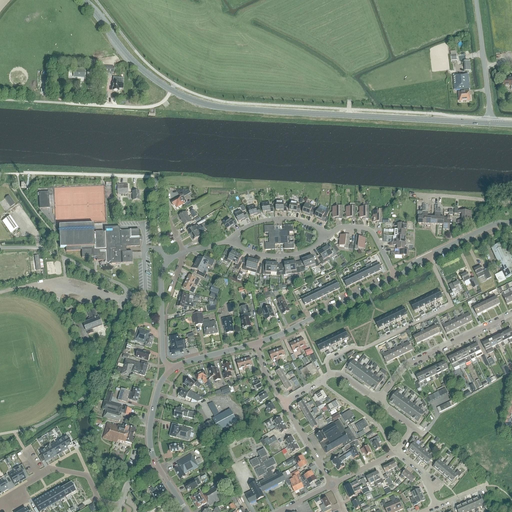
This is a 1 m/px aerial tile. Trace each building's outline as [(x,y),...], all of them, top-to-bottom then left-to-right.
[(73,69),(73,77),(85,78),(85,70),(73,69)] [(458,102),(470,101),(469,92),(469,90),(470,90),(469,74),(453,75),(454,90),(461,90),(461,92),(458,92),(458,102)] [(511,75),(510,76),(510,77),(509,77),(510,79),(503,80),(503,87),(510,87),(510,90),(511,91),(511,90),(511,75)] [(99,87),(106,87),(107,77),(100,76),(99,87)] [(118,91),(118,89),(122,89),(123,84),(123,78),(113,78),(112,91),(118,91)] [(127,184),(116,185),(117,194),(128,194),(127,184)] [(39,192),(39,208),(49,208),(49,192),(39,192)] [(183,196),(180,197),(171,202),(173,206),(175,205),(177,209),(187,203),(183,196)] [(270,212),(273,212),(272,206),(269,206),(269,202),(261,204),(262,213),(270,212)] [(283,212),(286,212),(286,205),(283,205),(283,202),(276,202),(276,211),(283,211),(283,212)] [(298,203),(290,202),(289,211),(296,212),(296,213),(299,213),(300,207),(297,207),(298,203)] [(312,217),(315,207),(305,204),(302,213),(309,215),(309,216),(312,217)] [(257,215),(260,214),(258,208),(255,209),(254,206),(247,208),(250,216),(257,214),(257,215)] [(332,208),(332,212),(331,213),(332,215),(332,218),(336,218),(336,220),(342,220),(342,219),(342,206),(338,206),(338,208),(332,208)] [(346,208),(346,212),(344,213),(346,215),(346,218),(349,218),(349,220),(355,220),(355,219),(355,206),(352,206),(352,208),(346,208)] [(359,208),(359,212),(357,213),(359,215),(359,218),(363,218),(363,220),(369,220),(369,219),(369,206),(365,206),(365,208),(359,208)] [(323,222),(329,210),(326,209),(325,212),(318,209),(314,217),(321,220),(320,221),(323,222)] [(373,212),(373,216),(371,218),(373,219),(373,222),(376,222),(376,224),(382,224),(382,209),(378,209),(378,212),(373,212)] [(186,211),(185,212),(179,216),(182,221),(189,217),(187,214),(188,214),(186,211)] [(245,220),(248,218),(245,213),(242,214),(241,211),(234,214),(238,222),(244,219),(245,220)] [(9,216),(2,221),(11,234),(18,229),(9,216)] [(189,217),(182,221),(184,226),(192,222),(191,219),(190,219),(189,217)] [(233,226),(236,224),(233,219),(230,221),(228,218),(222,222),(227,230),(233,226)] [(95,233),(94,233),(93,224),(59,225),(60,248),(66,248),(66,252),(80,251),(80,250),(81,250),(82,258),(96,257),(96,261),(104,261),(104,262),(106,262),(107,264),(108,264),(109,262),(110,262),(111,264),(132,263),(132,252),(125,252),(125,247),(139,246),(139,240),(142,240),(142,237),(139,237),(138,230),(119,231),(119,227),(111,227),(105,228),(104,228),(104,232),(103,232),(103,231),(95,232),(95,233)] [(283,231),(279,231),(279,238),(289,237),(289,232),(293,232),(293,225),(283,226),(283,231)] [(196,229),(195,226),(187,230),(190,236),(197,231),(196,229)] [(279,238),(279,231),(274,231),(274,226),(264,226),(264,233),(268,233),(269,238),(279,238)] [(197,231),(190,236),(193,241),(201,236),(199,233),(198,234),(197,231)] [(348,249),(350,235),(344,234),(343,236),(340,235),(339,239),(338,240),(339,241),(339,246),(344,246),(344,248),(348,249)] [(356,236),(354,250),(358,250),(358,248),(364,249),(365,245),(366,243),(365,242),(365,239),(362,238),(362,237),(356,236)] [(284,249),(294,249),(293,242),(290,242),(289,237),(279,238),(279,244),(284,244),(284,249)] [(279,244),(279,238),(269,238),(269,243),(265,243),(265,250),(275,250),(275,245),(279,244)] [(499,269),(500,268),(502,272),(494,275),(498,284),(506,280),(505,279),(511,276),(511,260),(510,257),(511,257),(509,251),(506,252),(502,243),(491,248),(498,264),(497,264),(499,269)] [(327,247),(323,250),(328,258),(330,256),(332,259),(337,255),(333,250),(331,252),(327,247)] [(325,259),(328,258),(323,250),(318,253),(321,258),(319,260),(322,265),(327,262),(325,259)] [(231,261),(233,262),(237,254),(232,251),(229,257),(226,255),(224,261),(229,264),(231,261)] [(240,256),(237,254),(233,262),(235,264),(234,266),(236,267),(235,269),(238,271),(242,263),(239,262),(241,257),(242,258),(242,256),(240,255),(240,256)] [(38,255),(34,256),(36,271),(41,270),(41,268),(43,268),(43,264),(42,259),(41,259),(41,255),(38,255)] [(312,256),(307,258),(310,267),(311,269),(319,266),(317,260),(314,262),(312,256)] [(197,260),(196,263),(205,268),(207,264),(212,267),(215,261),(206,257),(204,260),(199,257),(199,258),(198,257),(197,260)] [(310,267),(307,258),(301,260),(304,265),(301,267),(303,272),(308,270),(307,268),(310,267)] [(250,272),(254,260),(248,259),(247,265),(244,264),(242,270),(250,272)] [(254,260),(250,272),(259,274),(260,269),(257,268),(259,262),(254,260)] [(289,262),(291,274),(300,273),(299,267),(296,268),(295,263),(295,261),(292,262),(293,262),(289,262)] [(286,275),(291,274),(289,262),(284,263),(285,269),(282,270),(283,276),(284,276),(284,277),(286,276),(286,275)] [(204,271),(205,268),(196,263),(194,266),(194,265),(193,268),(199,271),(197,275),(204,278),(207,272),(204,271)] [(262,275),(265,275),(271,275),(271,273),(271,263),(266,263),(265,269),(262,269),(262,275)] [(277,264),(271,263),(271,273),(276,273),(276,276),(279,276),(280,270),(277,270),(277,264)] [(378,263),(372,266),(376,273),(382,270),(378,263)] [(372,266),(366,269),(370,276),(376,273),(372,266)] [(473,268),(474,270),(476,275),(478,278),(484,275),(486,280),(491,278),(487,269),(483,271),(481,267),(478,268),(477,267),(473,268)] [(366,269),(360,271),(364,279),(370,276),(366,269)] [(360,271),(355,274),(358,282),(364,279),(360,271)] [(470,280),(470,279),(467,273),(460,276),(463,282),(464,283),(469,281),(473,288),(478,285),(474,278),(470,280)] [(355,274),(349,277),(352,284),(358,282),(355,274)] [(189,275),(186,281),(195,286),(196,283),(194,282),(196,279),(189,275)] [(349,277),(343,280),(346,287),(352,284),(349,277)] [(193,288),(195,286),(186,281),(182,288),(190,291),(192,287),(193,288)] [(336,281),(330,284),(334,291),(340,288),(336,281)] [(451,291),(449,293),(452,299),(457,297),(455,294),(459,292),(462,291),(458,282),(453,284),(452,284),(449,285),(451,291)] [(330,284),(324,287),(328,294),(334,291),(330,284)] [(324,287),(319,290),(322,297),(328,294),(324,287)] [(319,290),(313,292),(316,300),(322,297),(319,290)] [(438,291),(432,294),(435,301),(441,298),(438,291)] [(313,292),(307,295),(311,303),(316,300),(313,292)] [(507,304),(511,301),(511,298),(509,293),(505,295),(503,292),(501,293),(507,304)] [(180,293),(179,300),(192,303),(193,296),(180,293)] [(432,294),(426,297),(430,304),(435,301),(432,294)] [(307,295),(301,298),(305,305),(311,303),(307,295)] [(489,297),(490,300),(494,307),(500,304),(496,297),(492,298),(491,296),(489,297)] [(426,297),(421,299),(424,306),(430,304),(426,297)] [(289,311),(283,298),(277,300),(280,305),(278,306),(282,314),(289,311)] [(421,299),(415,302),(418,309),(424,306),(421,299)] [(483,300),(484,302),(488,310),(494,307),(490,300),(486,301),(485,299),(483,300)] [(191,307),(192,303),(179,300),(177,307),(183,308),(182,310),(186,311),(187,306),(191,307)] [(477,303),(479,305),(482,313),(488,310),(484,302),(481,304),(480,301),(477,303)] [(260,305),(262,310),(264,316),(266,320),(267,320),(268,320),(269,320),(270,319),(274,317),(273,314),(270,306),(268,307),(266,302),(260,305)] [(415,302),(409,305),(412,312),(418,309),(415,302)] [(227,305),(229,313),(235,311),(233,303),(227,305)] [(482,313),(479,305),(475,307),(474,304),(472,305),(477,315),(482,313)] [(242,318),(240,319),(243,329),(250,327),(249,322),(250,322),(248,317),(251,317),(249,311),(247,306),(239,308),(241,314),(240,314),(240,317),(241,317),(242,318)] [(403,308),(397,311),(400,318),(406,315),(403,308)] [(68,313),(72,319),(76,316),(71,310),(68,313)] [(102,326),(99,318),(98,318),(95,310),(88,313),(90,318),(88,318),(87,320),(88,322),(83,324),(86,332),(87,332),(88,335),(93,333),(93,332),(95,332),(94,329),(102,326)] [(397,311),(391,314),(395,321),(400,318),(397,311)] [(460,313),(462,316),(466,324),(472,321),(468,313),(464,315),(463,312),(460,313)] [(194,326),(203,325),(205,336),(218,334),(215,322),(210,323),(209,319),(204,320),(202,313),(191,315),(194,326)] [(391,314),(386,316),(389,323),(395,321),(391,314)] [(466,324),(462,316),(457,318),(456,315),(454,316),(455,319),(459,327),(466,324)] [(386,316),(380,319),(383,326),(389,323),(386,316)] [(233,332),(232,324),(233,324),(231,317),(221,319),(223,326),(224,326),(226,334),(233,332)] [(447,319),(449,322),(453,330),(459,327),(455,319),(451,321),(449,318),(447,319)] [(380,319),(374,322),(377,329),(383,326),(380,319)] [(453,330),(449,322),(444,324),(443,321),(441,322),(446,333),(453,330)] [(433,336),(430,329),(426,330),(423,323),(421,324),(424,331),(428,339),(433,336)] [(428,326),(430,329),(433,336),(439,333),(436,326),(432,328),(431,325),(428,326)] [(145,344),(144,346),(151,348),(154,337),(149,336),(150,331),(139,328),(135,341),(145,344)] [(353,339),(366,333),(363,328),(351,333),(353,339)] [(344,330),(339,333),(342,340),(348,337),(344,330)] [(417,332),(418,334),(422,342),(428,339),(424,331),(421,333),(419,331),(417,332)] [(510,343),(511,343),(509,339),(508,340),(505,332),(499,335),(503,342),(507,340),(508,344),(510,343)] [(339,333),(333,336),(336,343),(342,340),(339,333)] [(422,342),(418,334),(415,336),(414,333),(411,334),(416,345),(422,342)] [(178,335),(169,337),(172,347),(170,347),(172,355),(183,353),(182,350),(187,349),(185,340),(180,341),(178,335)] [(499,335),(493,338),(497,345),(498,345),(501,343),(503,347),(505,346),(503,342),(499,335)] [(333,336),(327,339),(331,346),(336,343),(333,336)] [(302,338),(296,341),(300,350),(303,349),(302,347),(306,345),(302,338)] [(499,348),(498,345),(497,345),(493,338),(488,341),(491,348),(492,348),(495,346),(497,349),(499,348)] [(327,339),(322,341),(325,348),(331,346),(327,339)] [(289,345),(293,352),(297,350),(298,351),(300,350),(296,341),(289,345)] [(322,341),(316,344),(319,351),(325,348),(322,341)] [(412,350),(408,342),(403,344),(402,341),(400,342),(401,345),(405,353),(412,350)] [(482,344),(486,351),(487,354),(494,351),(492,348),(491,348),(488,341),(482,344)] [(138,350),(136,358),(148,361),(150,354),(147,353),(147,352),(143,350),(144,347),(136,345),(136,346),(131,345),(127,344),(125,350),(129,352),(131,348),(138,350)] [(395,348),(399,356),(405,353),(401,345),(397,347),(396,344),(393,345),(395,348)] [(477,344),(471,347),(474,354),(475,354),(477,357),(477,358),(483,355),(480,351),(477,344)] [(471,360),(477,357),(475,354),(474,354),(471,347),(465,350),(469,357),(471,360)] [(282,348),(275,351),(279,360),(281,359),(281,357),(285,355),(282,348)] [(387,349),(388,352),(392,360),(399,356),(395,348),(391,351),(389,348),(387,349)] [(465,350),(460,352),(463,360),(464,360),(466,364),(471,361),(471,360),(469,357),(465,350)] [(269,353),(271,360),(276,359),(276,361),(279,360),(275,351),(269,353)] [(392,360),(388,352),(384,354),(383,351),(381,352),(386,363),(392,360)] [(465,364),(466,364),(464,360),(463,360),(460,352),(453,355),(457,363),(458,362),(460,366),(465,364)] [(448,358),(452,365),(453,369),(459,366),(460,366),(458,362),(457,363),(453,355),(448,358)] [(243,360),(246,369),(248,369),(248,367),(252,366),(250,358),(243,360)] [(126,359),(123,366),(126,367),(126,366),(140,369),(140,370),(146,372),(148,365),(142,363),(141,364),(126,359)] [(243,370),(246,369),(243,360),(236,362),(238,370),(243,368),(243,370)] [(353,360),(347,369),(352,374),(359,364),(361,362),(359,360),(357,363),(353,360)] [(444,362),(439,365),(443,372),(446,370),(448,374),(450,373),(448,369),(444,362)] [(312,363),(305,367),(311,376),(317,372),(312,363)] [(224,365),(225,369),(224,370),(224,373),(222,374),(224,379),(229,378),(229,377),(232,377),(230,372),(233,371),(232,368),(231,368),(230,364),(224,365)] [(359,364),(352,374),(358,378),(364,369),(367,366),(365,364),(363,367),(359,364)] [(439,365),(433,368),(436,375),(437,375),(440,373),(442,376),(444,375),(443,372),(439,365)] [(126,367),(123,366),(121,375),(130,377),(132,373),(145,377),(146,372),(140,370),(140,369),(126,366),(126,367)] [(311,376),(305,367),(299,371),(304,380),(311,376)] [(210,378),(213,377),(214,382),(221,380),(218,370),(216,370),(215,368),(208,369),(210,378)] [(364,369),(358,378),(363,382),(370,373),(372,370),(370,368),(368,371),(364,369)] [(439,378),(437,375),(436,375),(433,368),(427,371),(431,378),(431,377),(435,376),(437,379),(439,378)] [(279,379),(285,376),(281,369),(276,372),(279,379)] [(205,377),(206,376),(203,371),(200,372),(200,373),(195,375),(197,380),(201,379),(202,382),(202,381),(204,384),(207,382),(206,379),(205,377)] [(433,381),(431,377),(431,378),(427,371),(422,373),(425,381),(426,380),(429,378),(431,382),(433,381)] [(370,373),(363,382),(369,386),(376,377),(378,374),(376,373),(374,375),(370,373)] [(427,384),(426,380),(425,381),(422,373),(416,376),(419,383),(423,381),(425,385),(427,384)] [(279,379),(283,385),(288,382),(285,376),(279,379)] [(376,377),(369,386),(375,390),(383,378),(382,377),(379,380),(376,377)] [(184,384),(190,390),(194,385),(199,389),(202,385),(197,381),(195,383),(188,378),(184,384)] [(252,384),(255,391),(262,387),(258,380),(254,382),(254,383),(252,384)] [(287,391),(292,388),(288,382),(283,385),(287,391)] [(230,393),(228,386),(220,389),(223,396),(230,393)] [(140,391),(133,389),(132,393),(130,392),(121,389),(117,401),(126,403),(128,399),(130,400),(130,401),(137,403),(140,391)] [(189,391),(188,393),(181,389),(178,396),(185,399),(186,397),(190,399),(197,402),(202,400),(203,398),(189,391)] [(398,389),(389,401),(395,405),(402,396),(398,393),(400,390),(398,389)] [(321,406),(319,402),(326,397),(322,390),(314,396),(317,401),(315,403),(318,408),(321,406)] [(262,402),(262,401),(268,398),(265,392),(258,396),(254,398),(257,402),(258,401),(260,404),(262,402)] [(404,393),(395,405),(401,410),(407,400),(404,398),(406,395),(404,393)] [(407,400),(401,410),(406,414),(413,405),(409,402),(411,399),(410,398),(407,400)] [(298,405),(302,411),(307,408),(303,402),(304,401),(303,399),(298,402),(299,404),(298,405)] [(329,408),(331,412),(330,413),(331,416),(337,413),(335,410),(340,407),(336,400),(326,407),(327,410),(329,408)] [(128,416),(129,414),(130,414),(131,410),(130,409),(122,407),(122,406),(104,401),(102,409),(105,410),(103,418),(119,422),(122,414),(128,416)] [(413,405),(406,414),(412,418),(419,409),(415,406),(417,403),(415,402),(413,405)] [(220,414),(220,415),(214,417),(212,419),(219,432),(237,423),(230,409),(223,413),(218,403),(214,405),(220,414)] [(270,413),(276,410),(272,403),(266,407),(268,409),(266,410),(268,414),(270,413)] [(419,409),(412,418),(417,422),(424,413),(420,410),(423,407),(421,406),(419,409)] [(179,408),(178,409),(176,408),(174,417),(182,419),(183,417),(194,419),(195,413),(191,412),(188,412),(189,411),(185,410),(185,409),(179,408)] [(310,414),(307,408),(302,411),(305,417),(310,414)] [(341,415),(345,422),(354,417),(350,410),(341,415)] [(305,417),(309,423),(314,420),(310,414),(305,417)] [(274,426),(275,429),(284,424),(280,417),(273,422),(275,425),(274,426)] [(318,426),(314,420),(309,423),(312,429),(318,426)] [(355,425),(359,432),(368,427),(364,420),(355,425)] [(216,431),(211,421),(204,425),(209,435),(216,431)] [(315,435),(326,453),(342,444),(344,447),(356,440),(349,428),(345,431),(339,421),(321,431),(322,432),(315,435)] [(118,440),(120,441),(131,444),(135,428),(123,425),(122,427),(107,423),(107,424),(102,438),(102,439),(116,443),(118,440)] [(287,430),(284,424),(275,429),(277,432),(279,431),(281,434),(287,430)] [(189,441),(192,430),(172,425),(169,437),(189,441)] [(66,436),(61,439),(67,449),(72,445),(66,436)] [(269,439),(265,442),(267,446),(277,440),(275,436),(269,439)] [(371,444),(372,444),(375,451),(380,448),(378,443),(381,442),(378,436),(369,441),(371,444)] [(285,445),(287,448),(295,443),(292,437),(285,441),(287,444),(285,445)] [(61,439),(55,442),(62,453),(67,450),(67,449),(61,439)] [(283,439),(275,442),(277,447),(285,443),(283,439)] [(408,450),(413,454),(419,446),(418,446),(416,443),(417,441),(416,440),(413,442),(414,443),(408,450)] [(55,442),(50,445),(56,456),(62,453),(55,442)] [(299,449),(295,443),(287,448),(288,450),(290,449),(292,453),(299,449)] [(420,443),(418,446),(419,446),(413,454),(417,458),(424,450),(423,449),(420,447),(422,445),(420,443)] [(171,445),(171,447),(169,447),(170,452),(179,451),(179,450),(184,450),(183,444),(171,445)] [(50,445),(45,448),(51,459),(56,456),(50,445)] [(364,453),(365,453),(366,456),(371,453),(367,446),(360,450),(362,454),(364,453)] [(342,462),(352,455),(353,459),(359,456),(355,447),(349,450),(340,456),(339,455),(337,456),(338,457),(331,462),(334,466),(342,462)] [(425,447),(423,449),(424,450),(417,458),(422,461),(428,454),(428,453),(425,451),(427,448),(425,447)] [(45,448),(39,452),(45,462),(51,459),(45,448)] [(262,493),(285,481),(282,474),(280,475),(279,472),(275,474),(273,475),(271,471),(275,470),(273,466),(276,465),(273,458),(269,460),(267,456),(264,449),(257,452),(260,457),(257,459),(257,458),(250,462),(253,468),(255,468),(256,470),(255,471),(259,478),(262,476),(264,480),(257,483),(257,482),(249,486),(252,491),(245,495),(250,504),(257,501),(264,497),(262,493)] [(430,451),(428,453),(428,454),(422,461),(427,465),(433,458),(430,455),(432,452),(430,451)] [(177,462),(179,466),(174,469),(180,480),(186,476),(185,474),(198,467),(197,465),(202,462),(200,458),(195,461),(192,455),(191,456),(190,454),(177,462)] [(295,461),(297,465),(305,460),(302,456),(295,461)] [(444,464),(443,463),(440,461),(442,458),(440,457),(438,460),(439,460),(433,468),(437,471),(444,464)] [(307,465),(305,460),(297,465),(300,469),(307,465)] [(445,461),(443,463),(444,464),(437,471),(442,475),(448,468),(448,467),(445,465),(447,462),(445,461)] [(345,466),(342,462),(334,466),(338,471),(345,466)] [(388,465),(391,470),(395,468),(396,471),(398,469),(394,462),(388,465)] [(450,464),(448,467),(448,468),(442,475),(447,479),(453,471),(450,469),(452,466),(450,464)] [(382,468),(386,476),(389,474),(387,472),(391,470),(388,465),(382,468)] [(18,466),(12,470),(14,472),(20,482),(25,479),(18,466)] [(290,475),(292,478),(296,476),(300,474),(297,470),(290,475)] [(404,477),(407,479),(410,475),(405,470),(400,477),(402,479),(404,477)] [(456,473),(453,471),(447,479),(451,483),(457,476),(459,477),(462,474),(458,471),(456,473)] [(14,472),(8,475),(14,485),(20,482),(14,472)] [(299,490),(292,478),(290,475),(288,476),(285,472),(282,474),(285,481),(289,479),(290,481),(289,481),(291,484),(290,485),(294,493),(299,490)] [(300,477),(303,482),(314,476),(311,472),(304,476),(304,475),(300,477)] [(375,482),(376,482),(377,485),(381,483),(381,484),(384,483),(382,479),(381,479),(377,472),(372,475),(375,482)] [(377,485),(376,482),(375,482),(372,475),(366,477),(368,483),(366,484),(370,492),(372,491),(370,485),(374,483),(376,487),(378,486),(377,485)] [(415,479),(410,475),(407,479),(410,482),(408,484),(410,486),(415,479)] [(298,481),(296,476),(292,478),(299,490),(303,488),(299,480),(298,481)] [(316,480),(314,476),(303,482),(307,489),(311,486),(309,484),(316,480)] [(194,480),(195,481),(185,486),(188,492),(190,491),(191,491),(191,490),(198,487),(197,486),(201,484),(198,478),(194,480)] [(346,493),(352,490),(351,487),(358,484),(357,482),(350,485),(344,487),(346,493)] [(70,483),(65,486),(70,494),(75,491),(70,483)] [(156,500),(167,493),(162,484),(154,489),(153,487),(149,489),(156,500)] [(202,494),(201,492),(191,498),(197,509),(207,503),(209,507),(224,498),(223,497),(224,497),(217,486),(216,485),(202,494)] [(59,486),(54,490),(60,500),(65,497),(60,489),(59,486)] [(60,489),(65,497),(70,494),(65,486),(60,489)] [(352,490),(346,493),(349,498),(355,496),(353,493),(361,490),(359,487),(352,490)] [(411,501),(414,499),(423,495),(420,489),(411,493),(413,497),(410,498),(411,501)] [(54,490),(48,493),(55,503),(60,500),(54,490)] [(139,499),(134,492),(130,495),(135,502),(139,499)] [(48,493),(43,496),(50,506),(55,503),(48,493)] [(239,494),(235,496),(240,505),(244,503),(239,494)] [(425,500),(423,495),(414,499),(415,503),(412,504),(413,506),(417,505),(416,504),(425,500)] [(43,496),(38,499),(44,509),(50,506),(43,496)] [(391,497),(397,511),(403,509),(398,499),(395,501),(394,500),(395,499),(394,496),(391,497)] [(392,502),(388,503),(391,511),(395,511),(397,511),(391,497),(389,498),(390,501),(392,501),(392,502)] [(478,497),(472,500),(476,509),(477,508),(480,507),(481,510),(484,509),(482,506),(478,497)] [(330,506),(331,506),(327,498),(321,501),(323,505),(320,506),(322,511),(325,511),(331,509),(330,506)] [(38,499),(33,502),(38,511),(40,511),(44,509),(38,499)] [(363,502),(359,504),(358,500),(352,503),(354,506),(353,507),(354,509),(355,509),(355,510),(365,506),(363,502)] [(472,500),(467,502),(471,511),(474,509),(475,511),(476,511),(478,511),(477,508),(476,509),(472,500)] [(385,511),(391,511),(388,503),(385,505),(384,504),(385,503),(384,501),(381,502),(385,511)] [(461,504),(464,511),(468,511),(469,511),(468,511),(471,511),(467,502),(461,504)] [(90,506),(93,511),(98,510),(95,503),(90,506)]
